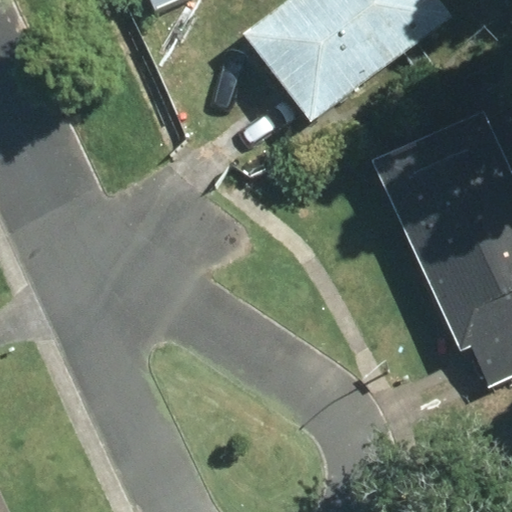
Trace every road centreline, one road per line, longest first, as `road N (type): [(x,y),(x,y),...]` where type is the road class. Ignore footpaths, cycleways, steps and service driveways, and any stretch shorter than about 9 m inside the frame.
road 1 (residential): [(84,255),(279,359),(362,426),(394,511)]
road 2 (residential): [(181,511),(96,346)]
road 3 (residential): [(0,102),(84,255)]
